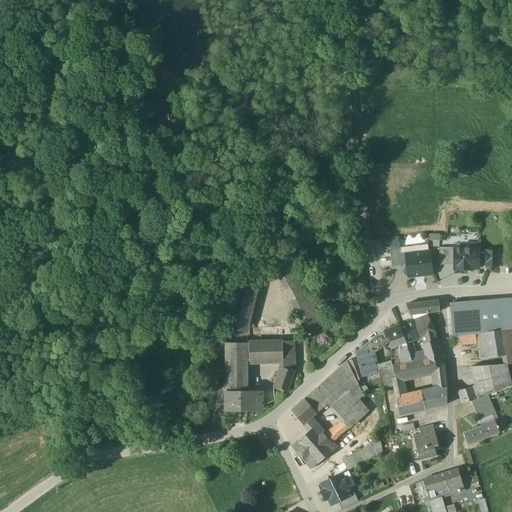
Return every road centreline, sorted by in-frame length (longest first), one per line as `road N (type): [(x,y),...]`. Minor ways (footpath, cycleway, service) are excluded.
road 1 (residential): [(445,292),(452,459),(342,511)]
road 2 (residential): [(269,418),(86,460),(8,511)]
road 3 (unclassified): [(369,241),(331,0)]
road 4 (residential): [(269,418),(384,308)]
